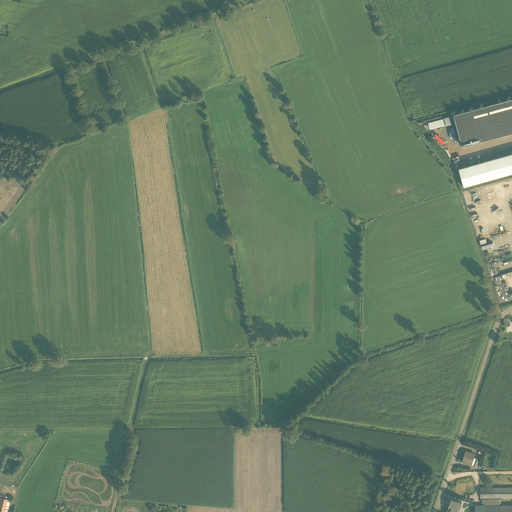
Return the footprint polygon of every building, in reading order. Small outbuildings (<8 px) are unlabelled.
[(444,119),(428,123),(430,130),(446,126),(452,124),(451,122),(455,121),(462,146),(511,133),(511,99),(450,116),(450,117),(444,118),(444,119)] [(511,154),(459,169),(464,187),(511,174),(511,175),(511,154)] [(473,467),(476,468),(479,460),(474,458),(475,454),(465,451),(461,463),(471,466),(472,465),(473,466),(473,467)] [(511,498),(511,487),(480,488),(480,499),(482,499),(482,504),(483,504),(483,505),(486,505),(500,505),(500,499),(511,498)] [(9,505),(10,501),(0,498),(0,511),(4,511),(6,504),(9,505)] [(458,511),(462,503),(451,499),(449,503),(448,503),(446,508),(448,509),(446,511),(458,511)]
